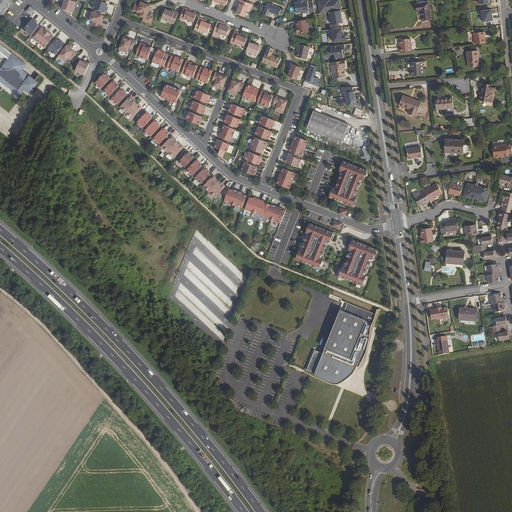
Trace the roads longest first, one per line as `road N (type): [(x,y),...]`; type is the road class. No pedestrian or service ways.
road 1 (trunk): [(260,511),(131,355),(0,229)]
road 2 (trunk): [(0,247),(122,365),(242,511)]
road 3 (track): [(0,288),(63,347),(199,511)]
road 4 (residential): [(235,66),(299,92),(263,190)]
road 5 (residential): [(396,224),(363,229),(263,190)]
road 6 (secondary): [(396,224),(375,89)]
road 7 (residential): [(199,145),(105,56)]
road 8 (residential): [(117,21),(235,66)]
road 9 (secondary): [(403,421),(407,301)]
